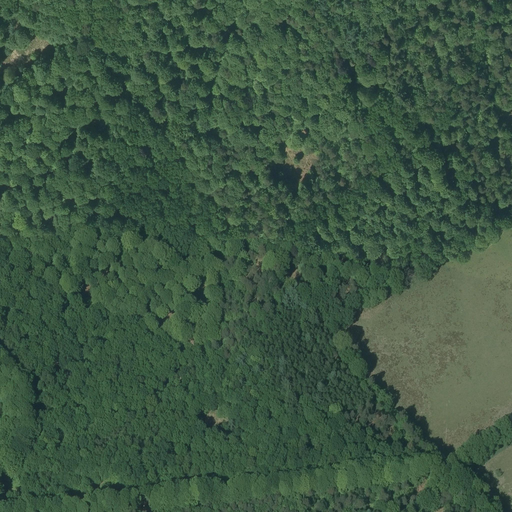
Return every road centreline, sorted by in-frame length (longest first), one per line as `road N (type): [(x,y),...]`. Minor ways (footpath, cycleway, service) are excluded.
road 1 (track): [(348,67),(259,158),(236,196),(195,307),(189,361),(157,409),(0,503)]
road 2 (track): [(502,217),(387,82)]
